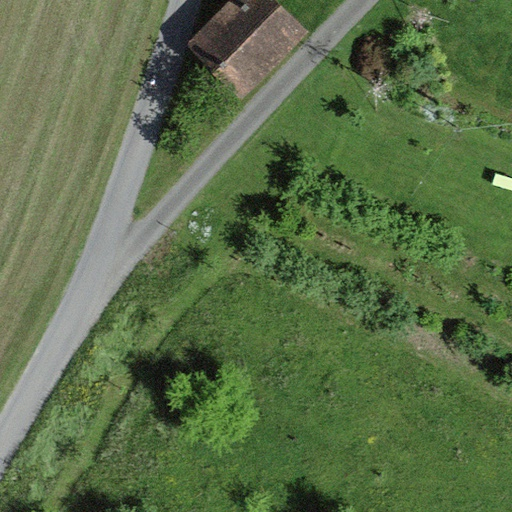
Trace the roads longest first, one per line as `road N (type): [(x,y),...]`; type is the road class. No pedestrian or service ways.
road 1 (track): [(40,365),(385,0)]
road 2 (unclassified): [(191,0),(132,169),(0,440)]
